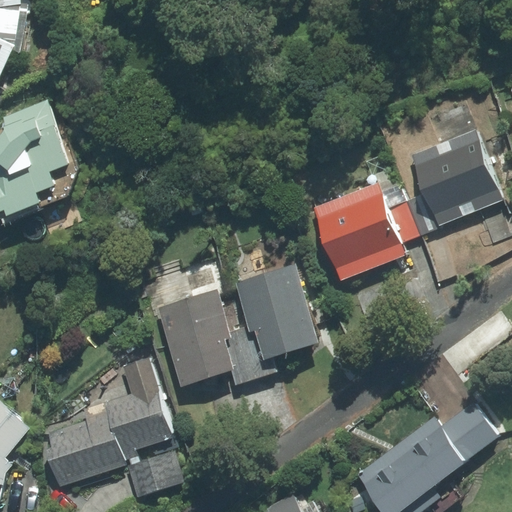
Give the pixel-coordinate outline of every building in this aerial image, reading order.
[(1,33),(6,4),(27,1),(27,0),(0,0),(0,74),(11,79),(25,42),(1,33)] [(78,164),(55,100),(8,116),(13,130),(0,134),(0,173),(1,176),(0,175),(0,214),(14,210),(16,215),(50,202),(46,192),(65,185),(60,171),(78,164)] [(406,193),(423,234),(443,226),(442,223),(505,197),(477,130),(413,156),(425,186),(406,193)] [(423,234),(406,193),(399,175),(316,209),(345,278),(409,252),(405,241),(423,234)] [(259,378),(278,371),(273,354),(276,353),(321,338),(297,263),(237,282),(251,326),(243,329),(259,378)] [(259,378),(243,329),(231,333),(217,290),(159,309),(183,384),(233,368),(238,384),(259,378)] [(50,447),(63,486),(130,465),(140,497),(189,481),(179,450),(144,461),(139,449),(179,436),(152,356),(124,365),(133,391),(108,399),(109,401),(86,409),(90,420),(51,433),(55,446),(50,447)] [(0,481),(9,483),(12,471),(19,462),(12,456),(36,428),(0,396),(0,481)] [(437,416),(361,473),(390,511),(424,511),(447,495),(440,486),(472,462),(437,416)] [(32,474),(15,471),(10,501),(26,504),(32,474)] [(268,511),(308,511),(299,495),(293,498),(291,495),(270,507),(272,510),(268,511)]
